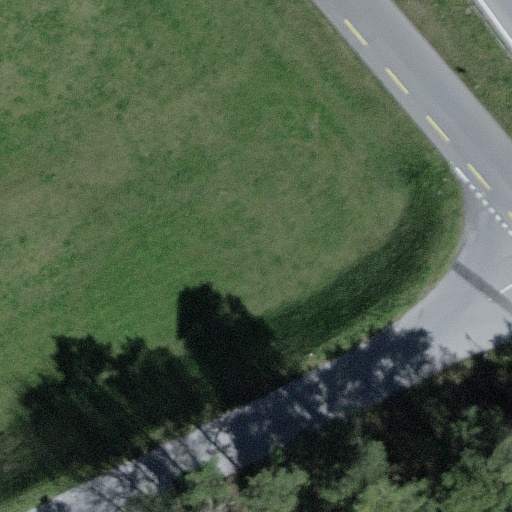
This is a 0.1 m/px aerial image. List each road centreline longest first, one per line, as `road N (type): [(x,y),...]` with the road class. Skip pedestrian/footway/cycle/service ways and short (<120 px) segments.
road 1 (residential): [(511,285),(395,363),(96,511)]
road 2 (unclassified): [(356,0),(511,180)]
